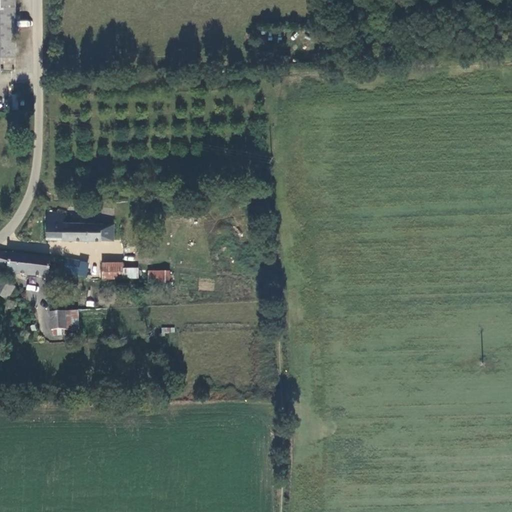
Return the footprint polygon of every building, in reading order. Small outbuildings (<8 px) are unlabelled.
[(12,0),(0,0),(0,57),(14,57),(12,0)] [(46,240),(112,239),(112,224),(110,224),(101,224),(63,224),(63,213),(47,213),(47,225),(46,240)] [(5,274),(48,278),(49,260),(0,255),(0,270),(6,271),(5,274)] [(93,265),(67,259),(66,267),(81,270),(80,273),(90,276),(93,265)] [(101,267),(101,277),(137,277),(137,273),(122,272),(122,268),(101,267)] [(170,289),(171,276),(149,276),(149,290),(170,289)] [(0,280),(0,298),(7,302),(15,289),(0,280)] [(24,300),(22,301),(20,301),(19,304),(20,307),(21,309),(24,309),(27,308),(28,305),(27,303),(26,301),(24,300)] [(78,310),(65,311),(65,329),(78,328),(78,310)] [(51,312),(51,330),(53,330),(61,329),(65,329),(65,311),(51,312)]
